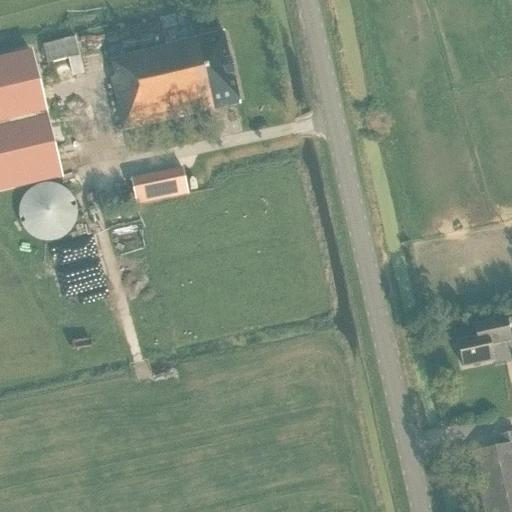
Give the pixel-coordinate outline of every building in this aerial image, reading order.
[(239,103),(223,32),(109,58),(114,77),(110,78),(122,131),(239,103)] [(56,80),(83,73),(75,38),(48,45),(56,80)] [(0,192),(60,178),(30,53),(0,59),(0,192)] [(186,172),(134,177),(137,203),(189,198),(186,172)] [(19,209),(18,212),(19,215),(19,218),(20,220),(20,222),(21,224),(23,227),(24,229),(25,231),(28,234),(30,236),(33,238),(35,239),(37,240),(40,241),(42,241),(44,242),(47,242),(51,242),(53,242),(55,242),(59,240),(62,239),(64,238),(67,236),(69,234),(71,231),(73,230),(74,227),(76,224),(77,221),(78,219),(78,217),(78,215),(79,212),(78,209),(78,206),(77,203),(76,201),(75,198),(74,196),(72,194),(70,191),(68,189),(65,187),(63,186),(60,184),(58,184),(55,183),(52,182),(49,182),(45,182),(43,183),(40,183),(37,184),(35,185),(33,187),(30,189),(28,191),(26,192),(25,194),(24,195),(22,198),(21,201),(20,204),(19,207),(19,209)] [(490,346),(511,341),(506,318),(473,326),(475,338),(456,342),(462,367),(493,360),(490,346)] [(511,511),(511,432),(500,435),(502,446),(471,453),(483,511),(511,511)]
